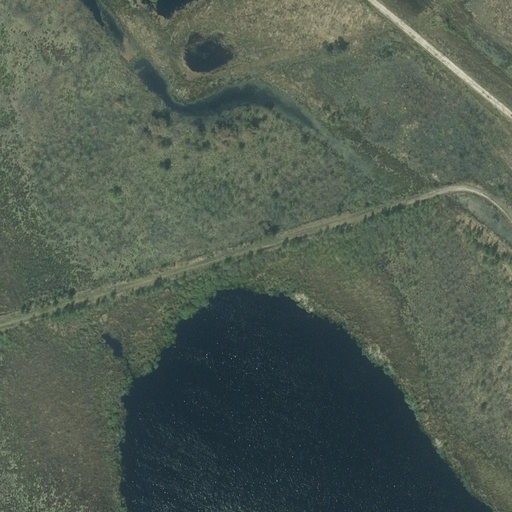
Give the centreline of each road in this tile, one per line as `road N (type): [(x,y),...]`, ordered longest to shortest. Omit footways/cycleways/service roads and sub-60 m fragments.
road 1 (track): [(0,322),(453,188),(478,191),(511,221)]
road 2 (track): [(371,0),(511,116)]
